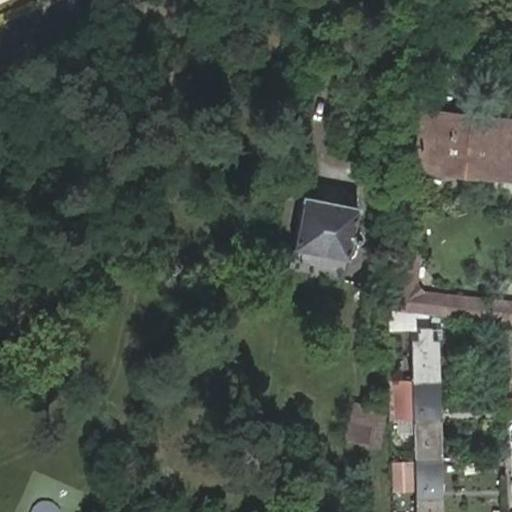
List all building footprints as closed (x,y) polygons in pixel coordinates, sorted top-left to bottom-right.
[(424,112),(417,168),(511,178),(511,123),(483,120),(484,115),(456,111),(455,116),(424,112)] [(353,227),(357,204),(301,196),(289,270),(345,280),(351,242),(356,243),(359,242),(362,240),(363,232),(360,227),(353,227)] [(416,285),(419,252),(400,252),(393,311),(410,311),(444,315),(446,295),(422,293),(416,285)] [(446,295),(444,315),(499,320),(511,321),(511,302),(446,295)] [(412,380),(438,379),(436,336),(424,337),(424,325),(410,325),(412,380)] [(440,458),(438,379),(412,380),(414,459),(440,458)] [(342,437),(364,443),(373,405),(351,400),(342,437)] [(373,405),(364,443),(377,446),(385,408),(373,405)] [(414,459),(415,511),(441,511),(440,458),(414,459)]
